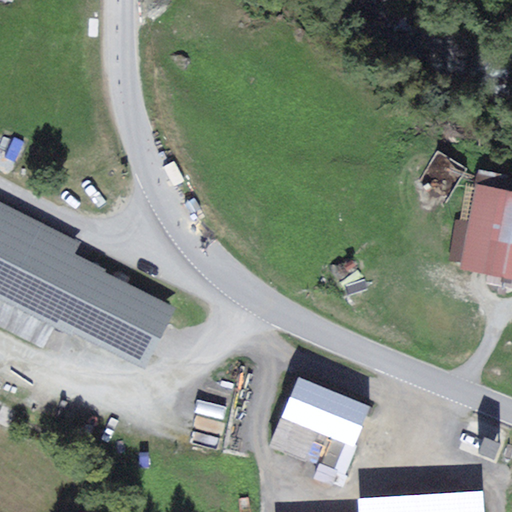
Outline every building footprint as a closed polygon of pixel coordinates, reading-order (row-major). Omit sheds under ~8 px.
[(480,171),(477,188),(511,195),(511,184),(506,182),(507,178),(480,171)] [(511,279),(511,196),(470,191),(459,273),(511,279)] [(0,293),(135,360),(163,310),(63,258),(70,246),(0,212),(0,293)] [(358,411),(292,384),(276,422),(343,449),(358,411)] [(480,511),(480,501),(354,506),(354,511),(480,511)]
